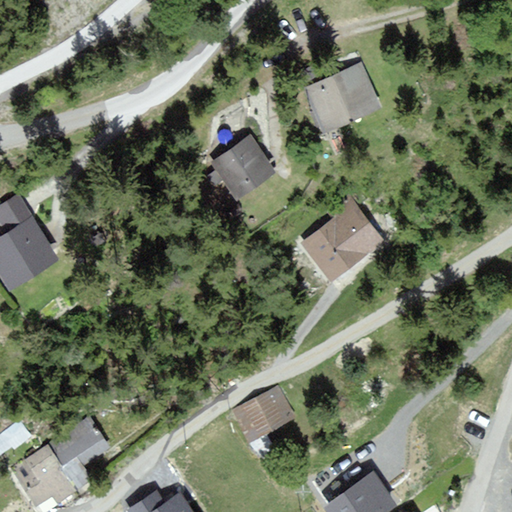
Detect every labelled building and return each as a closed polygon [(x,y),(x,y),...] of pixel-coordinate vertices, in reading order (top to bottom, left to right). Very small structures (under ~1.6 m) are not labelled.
[(361,63),(304,88),(323,132),(381,107),(361,63)] [(250,133),(211,161),(237,199),(277,171),(250,133)] [(353,201),(299,243),(331,282),(384,240),(353,201)] [(33,217),(0,237),(0,273),(8,287),(58,257),(33,217)] [(279,385),(233,410),(250,441),(296,415),(279,385)] [(91,417),(48,444),(76,489),(93,478),(83,463),(110,447),(91,417)] [(32,437),(19,420),(0,434),(0,455),(11,447),(14,451),(32,437)] [(58,501),(76,489),(48,444),(9,468),(33,506),(53,494),(58,501)] [(372,470),(322,505),(327,511),(385,511),(397,505),(372,470)] [(129,511),(190,511),(180,496),(165,506),(156,493),(128,511),(129,511)]
